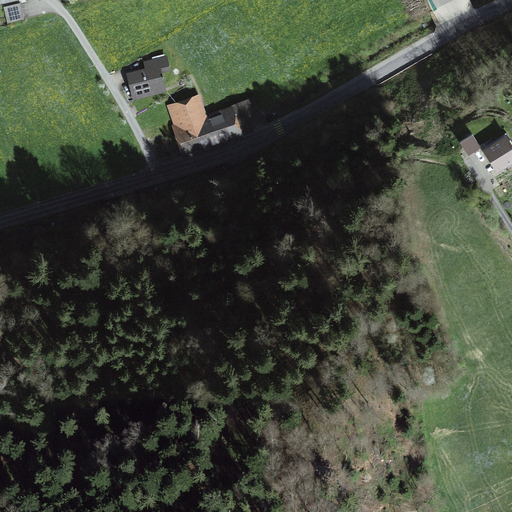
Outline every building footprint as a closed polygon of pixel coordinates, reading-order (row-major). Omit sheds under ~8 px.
[(19,3),(4,7),(8,22),(23,19),(19,3)] [(129,74),(134,96),(164,88),(160,70),(168,68),(165,57),(149,61),(151,69),(129,74)] [(248,130),(243,116),(258,111),(253,98),(238,103),(239,108),(202,121),(194,98),(169,107),(185,152),(248,130)] [(472,134),(460,141),(468,154),(480,146),(472,134)] [(511,148),(505,137),(486,150),(498,169),(511,159),(511,148)]
